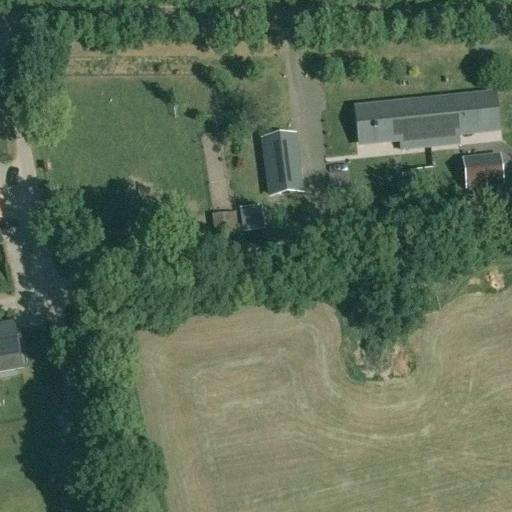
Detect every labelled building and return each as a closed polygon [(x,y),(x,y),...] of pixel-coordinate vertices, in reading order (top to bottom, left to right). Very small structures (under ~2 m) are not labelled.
[(479,100),(424,105),(428,149),(458,146),(457,136),(482,133),(479,100)] [(424,105),(369,111),(372,144),(398,142),(399,152),(428,149),(424,105)] [(291,140),(263,144),(270,199),(297,196),(291,140)] [(462,160),(464,184),(465,192),(503,188),(499,157),(462,160)] [(0,223),(8,222),(3,196),(0,196),(0,223)] [(238,238),(237,234),(235,214),(213,217),(212,218),(215,241),(238,238)] [(391,263),(353,268),(355,287),(359,316),(381,313),(379,301),(395,298),(391,263)] [(15,328),(0,330),(0,363),(20,360),(15,328)]
